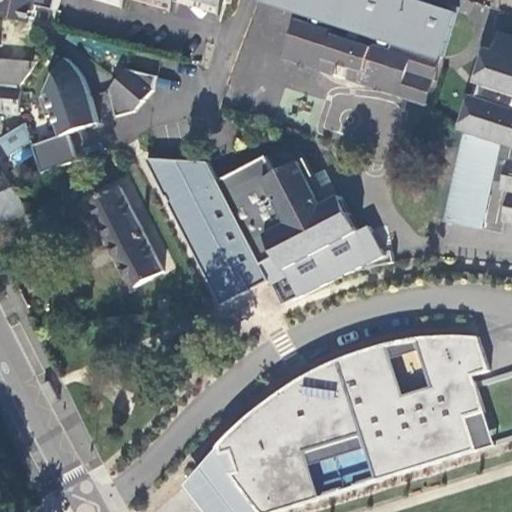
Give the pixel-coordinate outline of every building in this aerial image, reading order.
[(59,0),(0,0),(0,86),(22,89),(39,67),(0,61),(0,25),(1,17),(34,27),(39,10),(50,11),(56,12),(59,0)] [(457,13),(417,0),(269,0),(268,3),(305,16),(302,25),(295,23),(282,61),(424,109),(457,13)] [(511,35),(498,31),(492,49),(487,47),(475,84),(481,85),(479,97),(471,95),(458,132),(467,134),(447,222),(484,230),(495,181),(504,183),(502,191),(509,193),(503,221),(511,223),(511,35)] [(45,120),(52,118),(58,137),(30,146),(40,174),(76,162),(67,135),(96,125),(80,76),(68,64),(40,102),(45,120)] [(129,70),(110,91),(117,117),(136,112),(154,92),(158,76),(129,70)] [(0,113),(19,115),(22,89),(0,86),(0,113)] [(23,125),(0,139),(0,147),(6,157),(29,143),(23,125)] [(276,174),(267,156),(220,182),(263,265),(279,257),(286,270),(360,232),(341,196),(324,205),(301,161),(276,174)] [(210,163),(148,160),(224,305),(271,281),(263,265),(220,182),(210,163)] [(0,167),(0,193),(12,188),(0,167)] [(0,225),(26,214),(13,187),(12,188),(0,193),(0,225)] [(119,188),(88,204),(132,289),(163,273),(119,188)] [(282,511),(321,500),(311,466),(366,449),(377,483),(477,452),(467,418),(485,411),(474,377),(490,372),(480,338),(448,336),(417,339),(420,351),(432,388),(405,396),(394,360),(389,344),(332,364),(298,382),(245,421),(226,438),(218,450),(218,451),(218,452),(220,454),(222,455),(223,455),(224,455),(233,452),(239,472),(231,475),(259,511),(282,511)] [(420,351),(417,339),(389,344),(394,360),(420,351)] [(496,446),(485,411),(467,418),(477,452),(496,446)] [(259,511),(231,475),(239,472),(233,452),(224,455),(223,455),(222,455),(220,454),(218,452),(218,451),(218,450),(186,486),(205,511),(259,511)]
